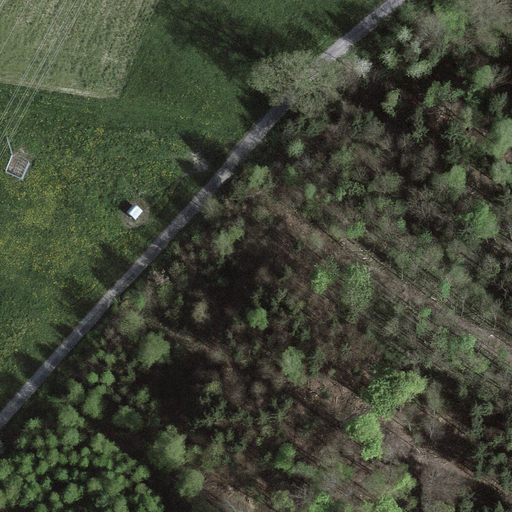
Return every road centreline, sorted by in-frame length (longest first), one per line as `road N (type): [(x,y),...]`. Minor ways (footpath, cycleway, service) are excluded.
road 1 (track): [(0,410),(250,138)]
road 2 (track): [(250,138),(0,93)]
road 3 (track): [(400,0),(250,138)]
